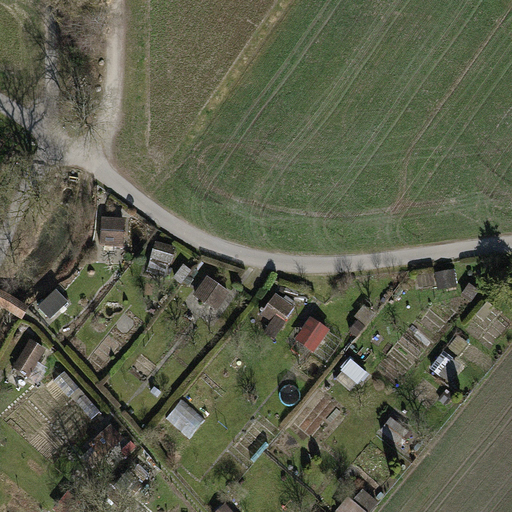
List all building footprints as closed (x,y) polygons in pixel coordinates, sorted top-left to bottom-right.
[(150,268),(168,274),(177,248),(160,242),(150,268)] [(211,275),(196,295),(219,311),(234,292),(211,275)] [(262,327),(284,336),(298,301),(276,292),(262,327)] [(307,316),(298,343),(323,352),(332,325),(307,316)] [(183,404),(172,418),(193,434),(204,421),(183,404)]
